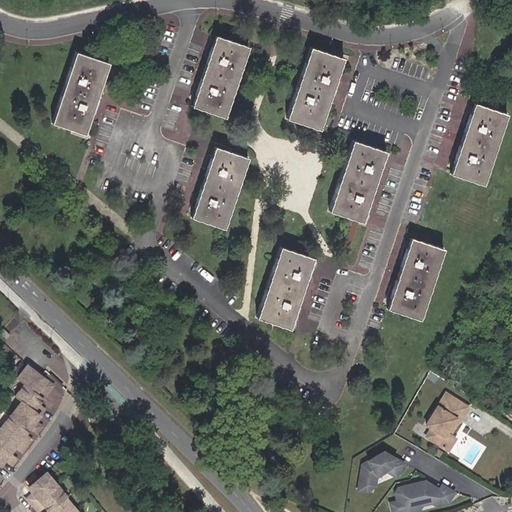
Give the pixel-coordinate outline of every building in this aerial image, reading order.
[(224,116),(248,46),(215,35),(192,104),(224,116)] [(319,129),(343,58),(310,47),(287,118),(319,129)] [(85,134),(109,62),(76,51),(52,122),(85,134)] [(482,184),(507,114),(474,103),(450,173),(482,184)] [(362,221),(385,151),(353,140),(329,211),(362,221)] [(223,228),(247,158),(215,146),(191,216),(223,228)] [(419,319),(443,248),(410,237),(387,308),(419,319)] [(289,328),(313,258),(280,246),(256,317),(289,328)] [(0,332),(9,341),(14,334),(5,326),(0,332)] [(32,439),(25,434),(29,428),(36,433),(41,426),(35,421),(45,408),(39,403),(48,391),(53,385),(27,366),(17,378),(25,384),(15,397),(22,402),(0,429),(0,479),(2,476),(0,474),(0,466),(5,460),(11,465),(17,458),(10,453),(15,447),(21,452),(32,439)] [(468,409),(445,394),(436,408),(425,426),(430,429),(425,438),(447,452),(454,440),(450,437),(446,434),(454,420),(459,422),(459,423),(468,409)] [(459,422),(454,420),(446,434),(450,437),(459,422)] [(395,478),(403,464),(383,452),(362,466),(358,483),(368,485),(374,486),(376,476),(384,471),(395,478)] [(77,511),(65,498),(67,497),(46,473),(29,488),(34,493),(28,499),(39,511),(45,506),(49,511),(77,511)] [(366,492),(374,486),(368,485),(358,483),(357,490),(366,492)] [(397,489),(394,494),(396,503),(398,511),(411,511),(419,510),(423,504),(431,502),(431,505),(434,507),(447,503),(453,494),(441,486),(439,491),(424,483),(397,489)] [(398,511),(396,503),(389,505),(390,511),(398,511)]
